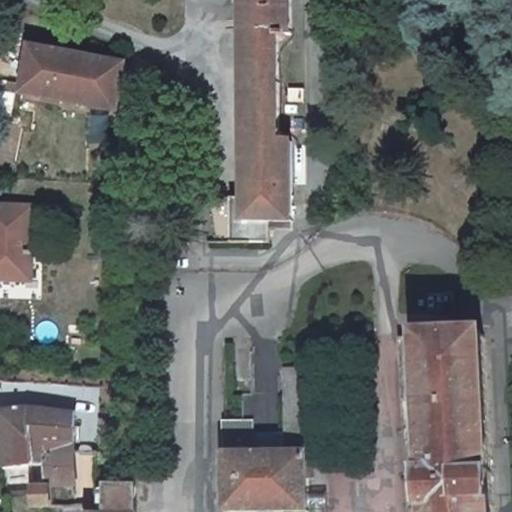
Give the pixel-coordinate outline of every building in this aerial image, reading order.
[(299,0),(250,0),(250,84),(287,90),(287,34),(299,34),(299,0)] [(113,101),(119,55),(23,41),(17,87),(113,101)] [(235,221),(234,241),(272,242),(273,221),(294,221),(296,141),(285,140),(287,90),(250,84),(247,220),(235,221)] [(47,206),(35,206),(1,205),(0,276),(0,279),(47,280),(47,206)] [(485,511),(479,333),(398,338),(407,511),(485,511)] [(287,452),(247,454),(221,455),(222,511),(304,508),(311,393),(291,393),(287,452)] [(57,463),(62,485),(93,480),(99,452),(76,452),(77,437),(83,437),(85,419),(80,416),(56,412),(2,417),(5,435),(10,469),(41,465),(57,463)] [(220,422),(220,455),(221,455),(247,454),(246,421),(220,422)] [(65,508),(62,485),(45,489),(50,511),(65,508)] [(91,511),(149,511),(150,486),(104,490),(104,502),(92,503),(91,511)]
